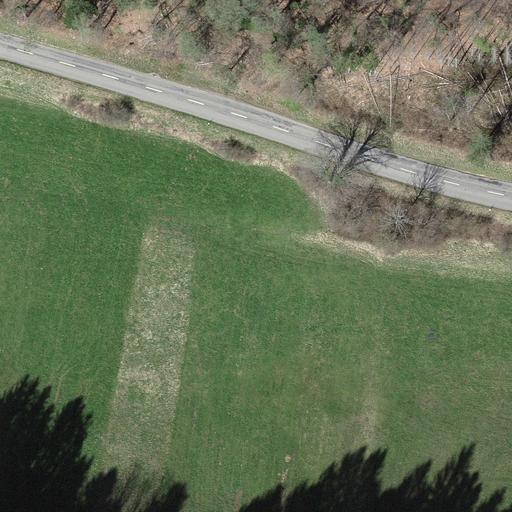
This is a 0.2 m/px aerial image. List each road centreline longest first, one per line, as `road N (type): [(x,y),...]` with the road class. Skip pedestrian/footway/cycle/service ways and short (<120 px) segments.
road 1 (secondary): [(0,44),(511,196)]
road 2 (track): [(187,215),(0,190)]
